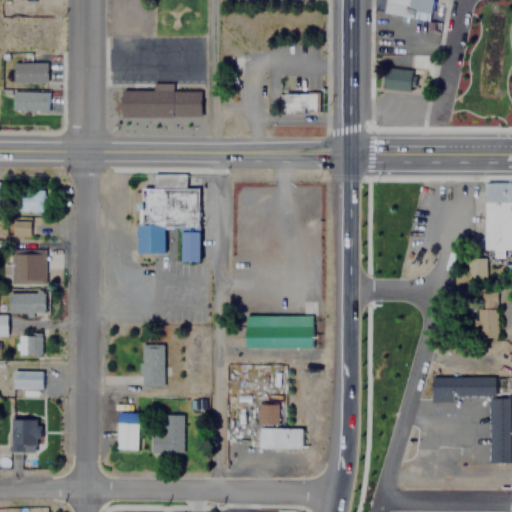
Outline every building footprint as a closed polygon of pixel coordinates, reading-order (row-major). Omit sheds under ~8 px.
[(431,0),(386,0),(385,7),(430,14),(431,0)] [(12,62),(12,82),(46,82),(46,62),(12,62)] [(384,88),(412,91),(414,70),(386,67),(384,88)] [(172,91),(172,83),(150,83),(150,90),(120,90),(120,118),(200,118),(200,91),(172,91)] [(12,112),(47,112),(47,91),(12,91),(12,112)] [(284,91),(316,91),(316,110),(307,110),(307,112),(299,112),(299,110),(284,110),(284,91)] [(198,261),(198,189),(185,189),(185,174),(154,174),(153,189),(138,189),(137,253),(163,253),(163,228),(180,228),(180,261),(198,261)] [(511,183),(485,183),(484,247),(511,247),(511,183)] [(17,191),(17,212),(42,212),(42,191),(17,191)] [(30,221),(12,220),(12,235),(30,235),(30,221)] [(44,284),(44,250),(11,250),(11,284),(44,284)] [(467,280),(486,279),(486,257),(467,258),(467,280)] [(8,291),(8,313),(44,313),(44,291),(8,291)] [(480,319),(472,319),(472,327),(482,327),(482,337),(498,337),(497,291),(479,291),(480,319)] [(0,335),(8,336),(9,315),(0,314),(0,335)] [(244,348),(310,348),(310,315),(244,315),(244,348)] [(40,354),(40,334),(17,334),(17,354),(40,354)] [(140,344),(140,385),(162,385),(162,344),(140,344)] [(11,388),(41,388),(41,370),(11,370),(11,388)] [(493,374),(431,374),(431,396),(493,396),(493,374)] [(507,397),(488,397),(488,462),(507,462),(507,397)] [(258,422),(271,421),(271,404),(257,404),(258,422)] [(182,414),(156,414),(156,454),(182,454),(182,414)] [(39,419),(9,419),(9,452),(39,452),(39,419)] [(137,421),(115,421),(115,449),(137,449),(137,421)] [(300,448),(300,427),(257,427),(257,448),(300,448)]
